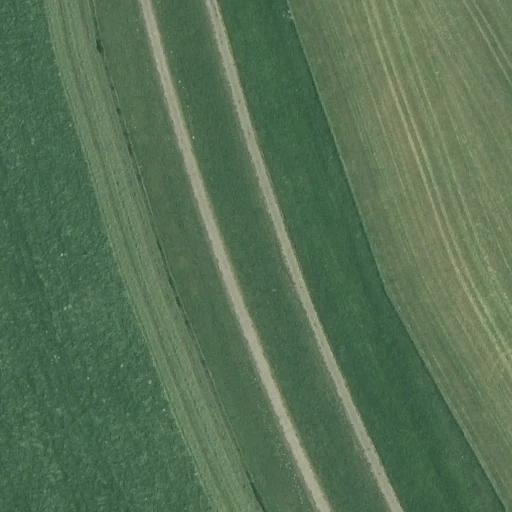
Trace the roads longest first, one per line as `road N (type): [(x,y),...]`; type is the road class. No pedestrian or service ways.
road 1 (track): [(401,511),(269,187),(216,0)]
road 2 (track): [(328,511),(229,268),(147,0)]
